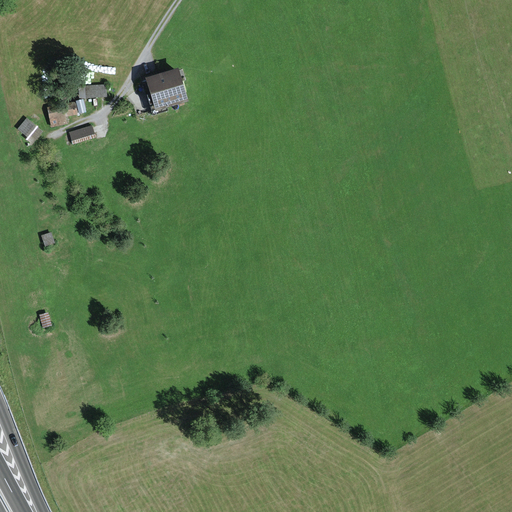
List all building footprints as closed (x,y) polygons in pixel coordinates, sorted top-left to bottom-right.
[(159,76),(142,81),(152,116),(167,111),(166,106),(185,100),(176,71),(165,74),(164,71),(158,72),(159,76)] [(86,97),(101,97),(101,87),(85,87),(86,97)] [(65,116),(76,114),(74,103),(47,109),(51,127),(67,123),(65,116)] [(18,130),(28,137),(36,126),(26,119),(18,130)] [(71,141),(94,134),(91,126),(69,132),(71,141)]
